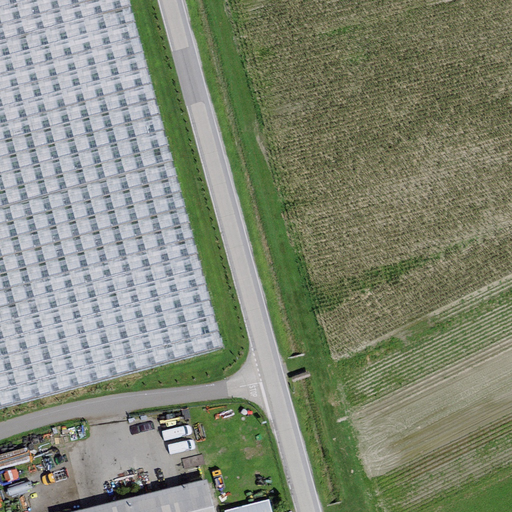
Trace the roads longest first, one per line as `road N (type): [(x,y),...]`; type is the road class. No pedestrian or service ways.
road 1 (unclassified): [(168,0),(272,380)]
road 2 (unclassified): [(272,380),(84,406),(0,433)]
road 3 (unclassified): [(272,380),(307,511)]
